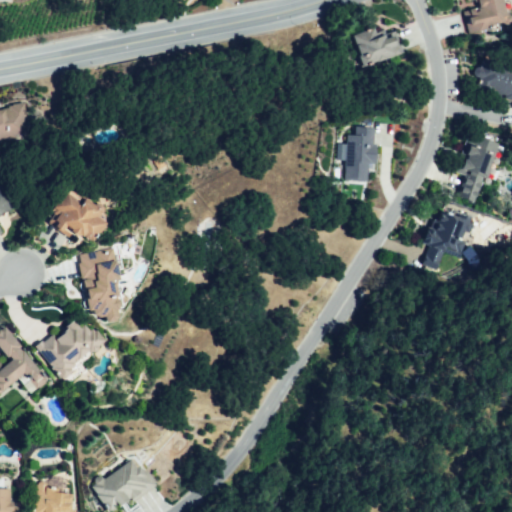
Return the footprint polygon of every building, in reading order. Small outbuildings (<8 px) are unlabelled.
[(502,0),(508,22),(474,31),(468,9),(480,6),(478,0),(471,0),(468,1),(467,0),(502,0)] [(352,37),(365,67),(403,51),(396,35),(390,38),(387,31),(377,35),(374,27),(352,37)] [(472,68),(495,58),(500,68),(511,62),(511,107),(510,108),(498,81),(481,88),(472,68)] [(25,102),(28,130),(0,135),(0,110),(5,109),(5,106),(25,102)] [(345,125),(342,180),(369,182),(370,164),(377,164),(378,146),(372,145),(373,127),(345,125)] [(495,147),(475,201),(459,195),(466,176),(455,172),(468,137),(495,147)] [(0,187),(0,233),(5,231),(0,222),(0,215),(12,209),(0,187)] [(69,189),(85,206),(90,200),(97,208),(102,201),(107,206),(103,213),(109,219),(96,240),(78,222),(69,237),(53,220),(56,214),(54,212),(69,189)] [(423,242),(432,221),(438,223),(445,206),(471,217),(454,256),(423,242)] [(116,244),(77,252),(79,261),(75,262),(79,281),(85,280),(91,307),(94,306),(96,315),(105,313),(106,320),(120,317),(118,309),(125,308),(123,299),(111,301),(108,289),(115,288),(113,279),(123,276),(116,244)] [(37,344),(51,330),(55,336),(72,318),(78,327),(88,317),(106,343),(95,354),(90,347),(78,360),(80,362),(63,381),(37,344)] [(0,328),(5,324),(50,376),(38,386),(27,373),(0,395),(0,370),(13,359),(0,344),(0,328)] [(105,479),(131,458),(135,467),(140,463),(144,472),(148,468),(155,481),(136,498),(116,511),(108,511),(95,485),(96,485),(93,479),(101,472),(105,479)] [(36,482),(33,511),(75,511),(76,510),(72,509),(74,495),(56,492),(57,485),(36,482)] [(11,489),(0,487),(0,511),(17,511),(19,503),(10,502),(11,489)]
